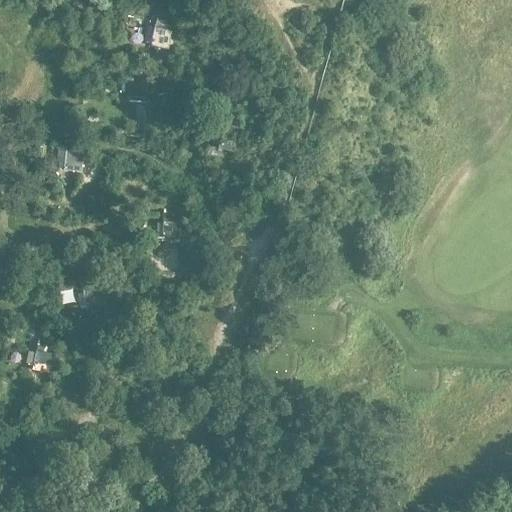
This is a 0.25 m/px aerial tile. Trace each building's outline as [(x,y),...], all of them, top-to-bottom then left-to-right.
[(154,27),(151,47),(168,50),(172,31),(154,27)] [(155,97),(146,97),(143,142),(152,142),(152,137),(162,137),(162,103),(154,103),(155,97)] [(224,129),(219,148),(238,153),(241,135),(224,129)] [(66,151),(65,171),(80,171),(81,152),(66,151)] [(181,221),(164,220),(163,235),(181,236),(181,221)] [(101,289),(84,290),(86,310),(103,309),(101,289)] [(53,355),(37,351),(33,370),(49,374),(53,355)]
